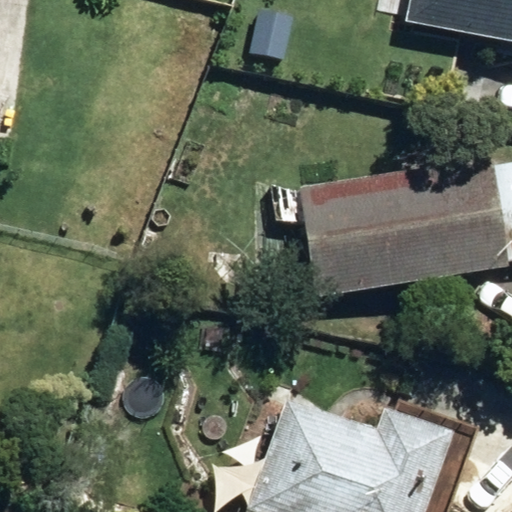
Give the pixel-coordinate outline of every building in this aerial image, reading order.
[(511,0),(410,0),(406,22),(511,43),(511,0)] [(0,116),(1,117),(12,29),(0,27),(0,116)] [(305,221),(317,297),(507,268),(506,262),(511,260),(511,162),(492,166),(491,160),(301,187),(272,182),(277,221),(305,221)] [(425,511),(453,433),(385,408),(375,433),(283,400),(243,511),(425,511)] [(241,470),(254,474),(259,460),(245,456),(241,470)]
